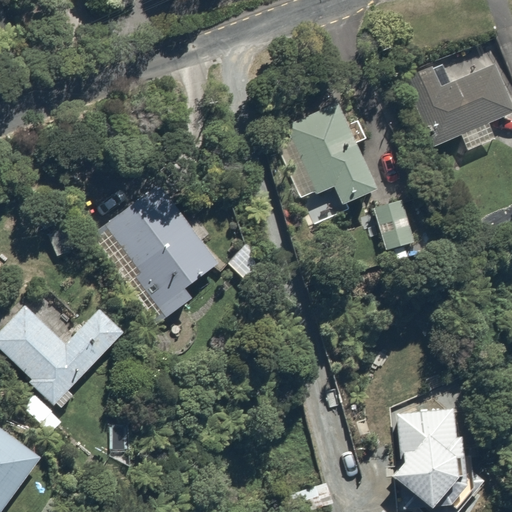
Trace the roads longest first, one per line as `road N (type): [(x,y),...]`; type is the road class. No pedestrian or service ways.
road 1 (unknown): [(214,40),(354,511)]
road 2 (residential): [(324,0),(0,117)]
